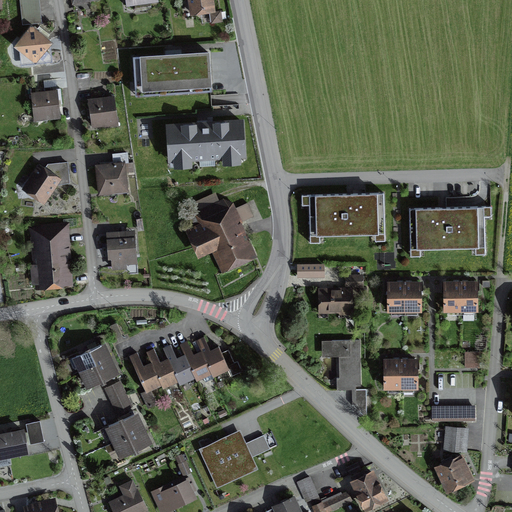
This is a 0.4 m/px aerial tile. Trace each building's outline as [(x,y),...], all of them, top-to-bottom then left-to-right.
[(42,26),(39,0),(20,0),(23,28),(42,26)] [(159,5),(157,0),(126,0),(128,9),(159,5)] [(213,0),(190,0),(193,18),(212,16),(214,27),(223,25),(221,14),(216,15),(213,0)] [(51,45),(33,29),(16,49),(21,54),(22,68),(53,64),(51,45)] [(210,55),(133,59),(135,89),(211,84),(210,55)] [(61,120),(57,93),(32,96),(36,123),(61,120)] [(115,98),(89,101),(93,130),(119,127),(115,98)] [(242,123),(165,127),(166,159),(243,156),(242,123)] [(44,207),(58,187),(70,187),(68,165),(48,168),(46,172),(38,167),(22,192),(44,207)] [(127,195),(123,166),(97,169),(101,198),(127,195)] [(384,194),(302,196),(302,206),(310,205),(310,243),(320,243),(320,237),(376,235),(376,241),(385,241),(384,194)] [(200,227),(188,233),(200,261),(214,254),(224,275),(258,260),(241,224),(252,218),(247,208),(236,213),(234,206),(226,210),(224,203),(195,216),(200,227)] [(491,208),(410,209),(411,257),(420,257),(420,250),(476,249),(476,255),(485,255),(484,217),(492,216),(491,208)] [(73,289),(67,228),(31,231),(37,292),(73,289)] [(137,267),(135,234),(109,236),(110,262),(113,262),(114,273),(126,272),(126,268),(137,267)] [(347,278),(347,291),(352,291),(362,291),(363,278),(347,278)] [(389,315),(404,315),(404,284),(389,284),(389,315)] [(422,285),(404,284),(404,315),(422,315),(422,285)] [(462,314),(461,284),(445,284),(446,315),(462,314)] [(461,284),(462,314),(478,314),(478,284),(461,284)] [(347,291),(320,291),(320,317),(352,317),(352,291),(347,291)] [(110,327),(116,339),(122,336),(117,324),(110,327)] [(202,353),(213,376),(215,380),(230,373),(231,376),(241,371),(237,362),(235,363),(229,350),(221,354),(219,349),(211,353),(205,340),(198,343),(202,353)] [(361,386),(360,340),(332,340),(332,354),(339,353),(339,377),(337,377),(337,389),(348,389),(348,386),(361,386)] [(185,358),(196,380),(198,383),(213,376),(202,353),(194,357),(187,343),(180,347),(185,358)] [(79,373),(109,359),(102,344),(79,355),(77,352),(68,357),(73,369),(77,367),(79,373)] [(169,362),(180,385),(181,387),(196,380),(185,358),(178,361),(171,347),(163,350),(169,362)] [(152,365),(162,388),(165,392),(180,385),(169,362),(161,366),(154,351),(147,355),(152,365)] [(477,354),(466,354),(467,369),(477,369),(477,354)] [(162,388),(152,365),(144,369),(138,356),(131,359),(146,391),(141,393),(148,407),(156,403),(152,393),(162,388)] [(109,359),(79,373),(83,379),(87,389),(116,375),(109,359)] [(402,393),(402,361),(385,361),(385,393),(402,393)] [(402,361),(402,393),(419,393),(419,361),(402,361)] [(132,409),(121,384),(106,391),(117,415),(132,409)] [(367,414),(366,389),(352,389),(352,404),(363,415),(367,414)] [(475,408),(433,409),(434,424),(476,423),(475,408)] [(103,429),(110,443),(142,428),(135,414),(103,429)] [(41,422),(26,425),(31,448),(45,445),(41,422)] [(149,444),(142,428),(110,443),(117,459),(149,444)] [(469,431),(446,429),(445,453),(467,455),(469,431)] [(24,431),(0,436),(0,462),(29,456),(24,431)] [(246,443),(240,431),(200,449),(217,487),(257,469),(252,457),(246,443)] [(246,443),(252,457),(270,449),(263,435),(246,443)] [(475,483),(463,458),(436,471),(448,496),(475,483)] [(371,511),(390,503),(375,474),(352,485),(365,511),(371,511)] [(311,480),(298,485),(306,505),(319,500),(311,480)] [(147,511),(134,482),(120,488),(124,498),(110,504),(113,511),(147,511)] [(173,511),(197,501),(189,482),(169,491),(167,487),(152,494),(160,511),(173,511)] [(337,511),(353,505),(348,494),(324,505),(326,509),(327,511),(337,511)] [(301,511),(296,499),(273,509),(274,511),(301,511)] [(58,511),(56,500),(25,508),(25,511),(58,511)]
